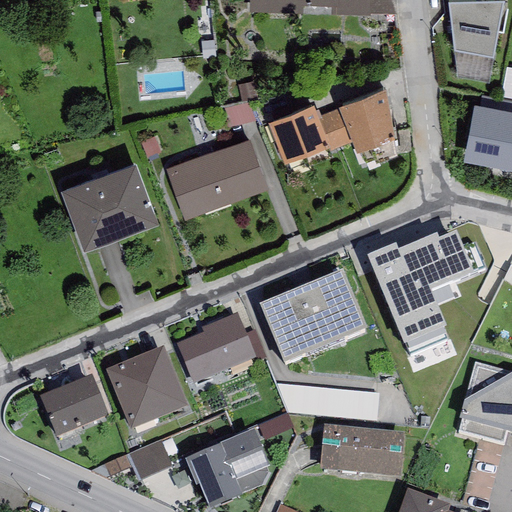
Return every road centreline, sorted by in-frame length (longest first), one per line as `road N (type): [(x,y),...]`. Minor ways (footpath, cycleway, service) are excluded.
road 1 (residential): [(0,388),(435,195)]
road 2 (residential): [(435,195),(416,0)]
road 3 (residential): [(0,457),(117,511)]
